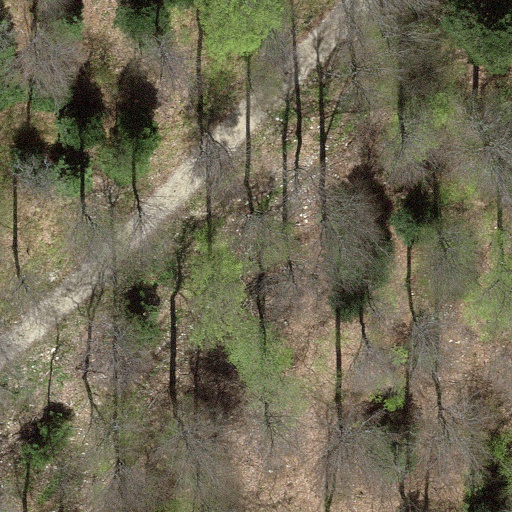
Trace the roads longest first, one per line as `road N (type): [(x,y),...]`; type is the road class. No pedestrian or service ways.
road 1 (track): [(406,0),(127,403),(35,511)]
road 2 (track): [(374,0),(0,325)]
